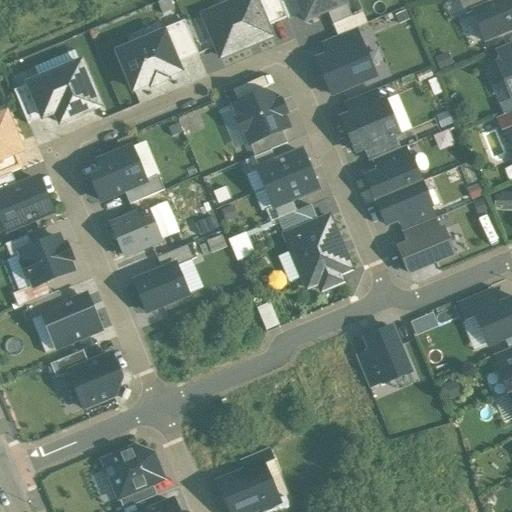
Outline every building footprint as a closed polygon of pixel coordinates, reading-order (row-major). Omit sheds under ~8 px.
[(270,37),(266,28),(254,0),(243,0),(203,16),(220,58),(270,37)] [(287,19),(278,0),(254,0),(266,28),(287,19)] [(287,21),(303,14),(296,0),(278,0),(287,19),(287,21)] [(351,18),(343,0),(296,0),(303,14),(306,23),(328,14),(333,26),(351,18)] [(489,0),(459,0),(466,15),(471,13),(491,5),(489,0)] [(511,0),(502,0),(491,5),(471,13),(483,42),(511,30),(511,0)] [(351,18),(333,26),(338,36),(355,29),(366,25),(362,14),(351,18)] [(161,31),(175,65),(198,55),(184,22),(161,31)] [(360,43),(355,29),(338,36),(321,43),(326,57),(360,43)] [(175,65),(163,35),(118,54),(133,91),(150,84),(151,87),(166,81),(165,78),(178,72),(175,65)] [(375,78),(360,43),(326,57),(318,61),(332,96),(375,78)] [(511,43),(495,51),(500,63),(511,58),(511,43)] [(511,58),(500,63),(496,65),(511,100),(511,99),(511,58)] [(99,109),(80,64),(29,86),(43,119),(56,114),(60,125),(99,109)] [(28,125),(43,119),(29,86),(14,92),(28,125)] [(342,120),(356,153),(365,149),(371,163),(372,162),(398,151),(393,138),(399,135),(384,102),(379,105),(373,91),(345,103),(351,117),(342,120)] [(244,133),(250,145),(281,132),(288,129),(283,116),(285,115),(279,102),(277,103),(276,101),(263,94),(233,107),(238,119),(236,120),(242,134),(244,133)] [(511,112),(497,119),(503,132),(511,128),(511,112)] [(6,116),(0,118),(0,161),(15,155),(22,153),(6,116)] [(281,132),(250,145),(255,158),(287,145),(281,132)] [(372,162),(377,174),(411,160),(406,148),(398,151),(372,162)] [(91,180),(100,203),(124,193),(145,184),(130,150),(99,164),(103,175),(91,180)] [(257,171),(275,163),(270,152),(245,163),(250,174),(257,171)] [(257,171),(265,190),(309,171),(301,152),(275,163),(257,171)] [(0,161),(0,178),(11,174),(21,170),(15,155),(0,161)] [(366,178),(376,202),(421,183),(411,160),(377,174),(366,178)] [(318,190),(309,171),(265,190),(273,209),(291,202),(318,190)] [(0,196),(18,189),(11,174),(0,178),(0,196)] [(145,184),(124,193),(130,206),(163,192),(158,178),(145,184)] [(18,189),(0,196),(0,214),(8,232),(52,214),(38,181),(18,189)] [(421,183),(376,202),(386,226),(398,221),(431,208),(421,183)] [(296,212),(291,202),(273,209),(266,212),(270,223),(277,220),(296,212)] [(285,237),(317,224),(310,207),(296,212),(277,220),(284,237),(285,237)] [(431,208),(398,221),(402,233),(436,219),(431,208)] [(111,227),(124,256),(160,242),(148,212),(111,227)] [(317,224),(285,237),(307,290),(318,285),(322,293),(342,284),(339,277),(351,272),(329,219),(317,224)] [(402,233),(408,245),(441,231),(436,219),(402,233)] [(398,249),(409,274),(454,255),(443,230),(441,231),(408,245),(398,249)] [(27,236),(5,246),(11,260),(21,256),(21,254),(33,249),(27,236)] [(31,279),(35,288),(46,283),(72,272),(68,263),(72,261),(65,246),(63,247),(59,238),(33,249),(21,254),(21,256),(25,264),(23,265),(29,280),(31,279)] [(197,259),(191,245),(156,259),(162,272),(175,267),(175,268),(197,259)] [(135,284),(147,313),(187,296),(175,268),(175,267),(162,272),(135,284)] [(26,307),(51,296),(46,283),(35,288),(13,297),(19,310),(26,307)] [(42,316),(64,307),(58,293),(51,296),(26,307),(31,321),(42,316)] [(477,318),(477,316),(498,308),(492,293),(459,307),(466,323),(477,318)] [(42,316),(57,350),(100,332),(86,298),(64,307),(42,316)] [(477,318),(488,345),(511,335),(511,301),(498,308),(477,316),(477,318)] [(391,330),(364,341),(369,352),(383,384),(409,373),(410,373),(391,330)] [(511,348),(493,357),(499,372),(511,367),(511,348)] [(383,384),(369,352),(356,358),(369,390),(383,384)] [(68,374),(88,366),(82,353),(50,366),(56,379),(68,374)] [(88,366),(68,374),(83,410),(114,396),(121,381),(110,356),(88,366)] [(511,367),(499,372),(508,394),(511,392),(511,367)] [(103,462),(119,500),(151,486),(163,481),(152,456),(135,449),(103,462)] [(240,462),(245,473),(262,466),(274,461),(269,450),(240,462)] [(245,473),(219,484),(230,511),(254,511),(260,510),(278,502),(262,466),(245,473)] [(151,486),(119,500),(124,511),(156,498),(151,486)] [(278,502),(260,510),(260,511),(287,511),(290,511),(285,499),(278,502)] [(151,511),(175,511),(171,503),(151,511)]
